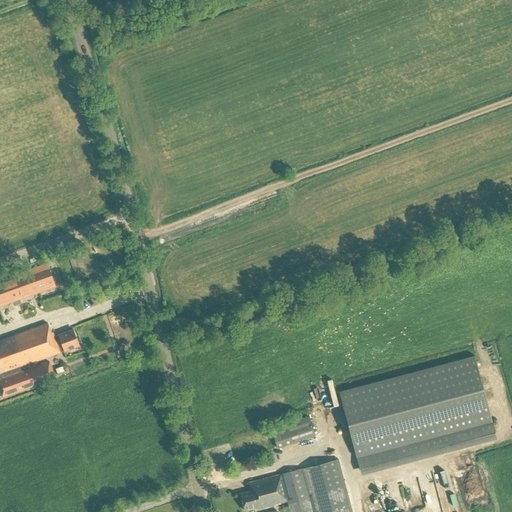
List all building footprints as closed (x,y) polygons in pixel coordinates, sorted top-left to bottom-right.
[(46,263),(0,279),(0,306),(12,302),(13,304),(20,301),(19,299),(20,299),(55,286),(46,263)] [(36,361),(79,346),(73,329),(54,336),(53,332),(51,332),(47,322),(0,339),(0,392),(2,398),(55,378),(49,361),(38,366),(36,361)] [(496,439),(474,356),(338,392),(361,475),(496,439)] [(271,430),(277,449),(314,436),(309,417),(271,430)] [(351,511),(338,460),(249,483),(251,490),(240,493),(244,511),(255,508),(255,510),(286,501),(289,511),(351,511)] [(417,476),(420,483),(425,480),(423,474),(417,476)]
